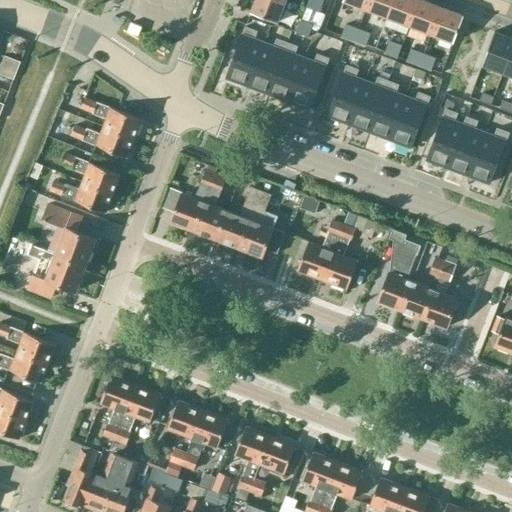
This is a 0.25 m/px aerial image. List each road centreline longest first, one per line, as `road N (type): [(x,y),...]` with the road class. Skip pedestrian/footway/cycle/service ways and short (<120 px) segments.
road 1 (residential): [(511,489),(94,331)]
road 2 (residential): [(129,242),(472,373)]
road 3 (residential): [(511,238),(180,106)]
road 4 (residential): [(180,106),(73,33),(0,8)]
road 5 (residential): [(36,483),(94,331)]
road 6 (residential): [(129,242),(180,106)]
